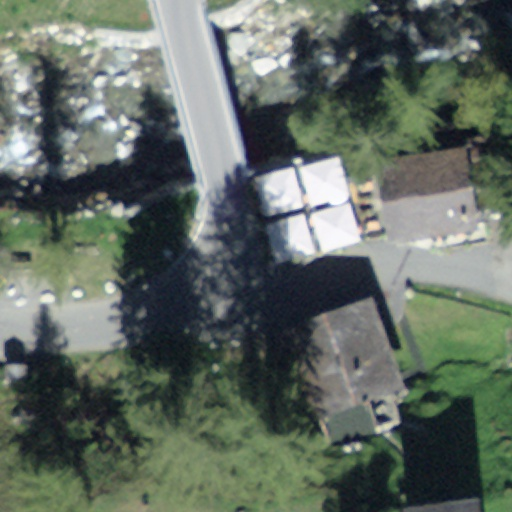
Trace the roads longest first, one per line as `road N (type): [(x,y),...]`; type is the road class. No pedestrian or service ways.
road 1 (unclassified): [(511,282),(435,265),(233,253)]
road 2 (unclassified): [(233,253),(223,180),(176,0)]
road 3 (unclassified): [(233,253),(180,303),(140,322),(0,331)]
